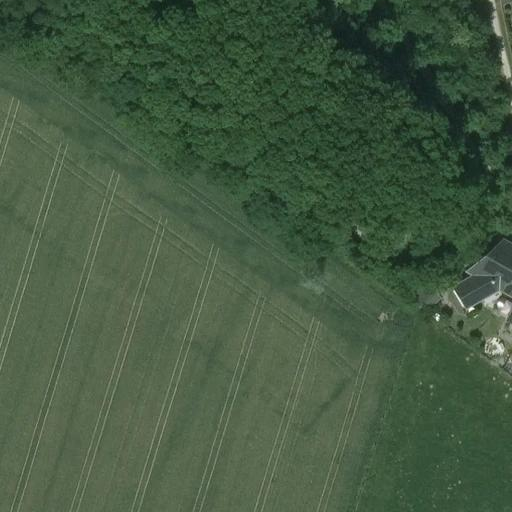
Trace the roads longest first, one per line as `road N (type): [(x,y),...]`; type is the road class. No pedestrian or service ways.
road 1 (track): [(67,0),(77,27),(375,242),(402,243),(511,201)]
road 2 (track): [(376,0),(507,203)]
